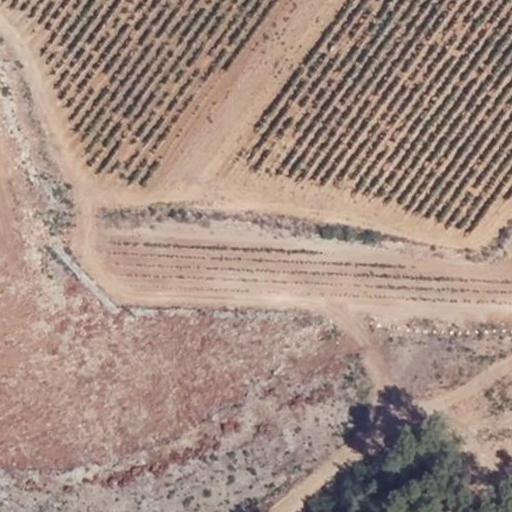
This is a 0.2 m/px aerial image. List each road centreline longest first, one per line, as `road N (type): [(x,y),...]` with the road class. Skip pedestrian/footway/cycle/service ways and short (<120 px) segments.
road 1 (track): [(380,418),(331,270),(121,255),(57,116),(0,20)]
road 2 (track): [(511,360),(380,418),(311,484),(308,511)]
road 3 (track): [(454,511),(477,454),(431,396)]
